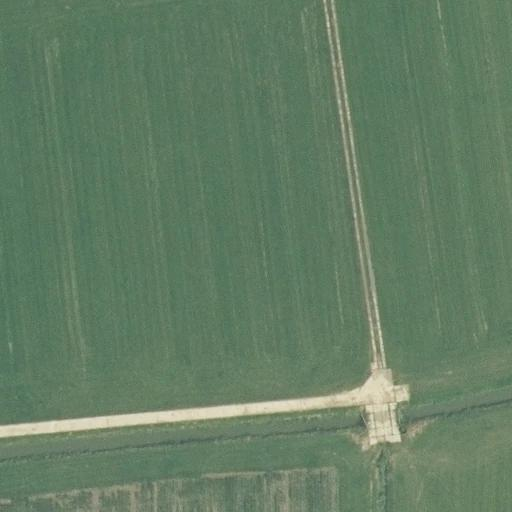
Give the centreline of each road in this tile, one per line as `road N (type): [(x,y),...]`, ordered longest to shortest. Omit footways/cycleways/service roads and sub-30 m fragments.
road 1 (track): [(328,0),(351,141),(374,396)]
road 2 (track): [(374,396),(0,434)]
